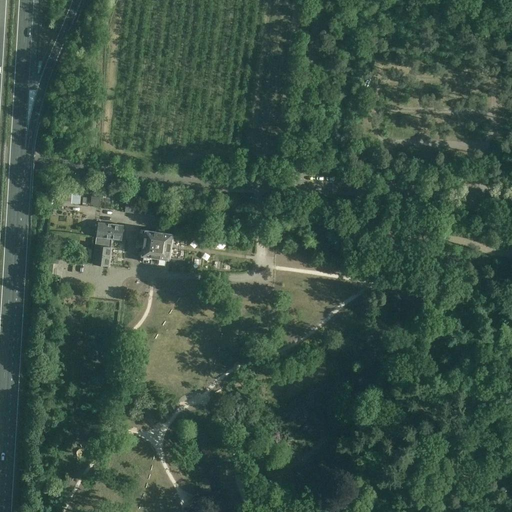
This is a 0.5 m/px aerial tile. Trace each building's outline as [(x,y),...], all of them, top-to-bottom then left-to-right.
[(62,203),(80,204),(81,191),(63,190),(62,203)] [(126,197),(125,212),(135,213),(136,198),(126,197)] [(99,223),(94,264),(109,266),(112,239),(122,240),(123,232),(124,232),(124,230),(123,230),(124,226),(99,223)] [(142,255),(168,259),(172,234),(145,230),(142,255)] [(81,255),(89,255),(90,242),(82,242),(81,255)] [(223,256),(229,259),(232,253),(226,250),(223,256)] [(48,263),(58,264),(60,254),(50,252),(48,263)] [(209,255),(210,263),(219,262),(219,255),(209,255)]
